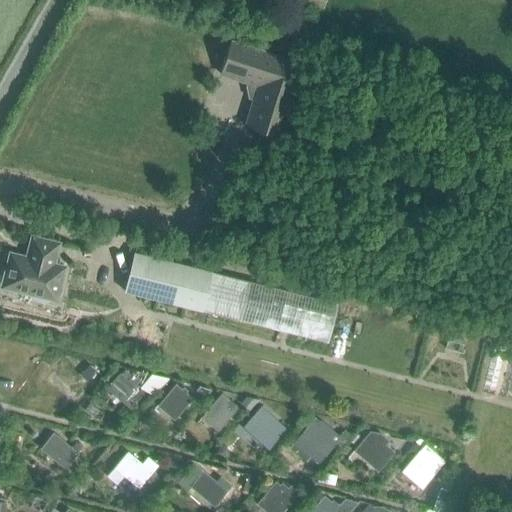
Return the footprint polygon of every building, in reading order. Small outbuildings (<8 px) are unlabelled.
[(303,0),(300,9),(321,17),(326,0),(303,0)] [(245,126),(278,136),(302,63),(230,40),(219,74),(249,83),(247,87),(250,97),(254,98),(245,126)] [(31,297),(35,300),(43,302),(48,301),(51,298),(55,299),(63,268),(51,265),(57,244),(32,238),(27,259),(11,255),(3,286),(30,292),(31,297)] [(124,291),(327,342),(337,303),(133,252),(124,291)] [(89,365),(80,375),(86,381),(95,371),(89,365)] [(105,388),(130,409),(143,393),(138,389),(144,382),(132,373),(127,379),(118,372),(105,388)] [(175,384),(156,405),(173,420),(192,398),(186,393),(188,391),(183,387),(181,389),(175,384)] [(199,386),(196,390),(205,397),(211,390),(199,386)] [(200,417),(217,431),(238,407),(221,393),(200,417)] [(245,396),(240,403),(249,411),(258,399),(245,396)] [(259,405),(240,426),(267,450),(286,429),(259,405)] [(315,416),(293,443),(317,464),(336,442),(340,445),(349,434),(344,429),(339,436),(315,416)] [(388,440),(372,428),(353,450),(377,471),(391,455),(390,455),(393,452),(385,444),(388,440)] [(53,432),(42,446),(67,466),(82,447),(76,442),(71,447),(53,432)] [(353,444),(359,438),(355,434),(349,441),(353,444)] [(415,442),(410,448),(413,452),(419,445),(415,442)] [(219,444),(215,454),(225,458),(227,452),(225,446),(219,444)] [(424,444),(405,466),(425,484),(444,461),(424,444)] [(116,484),(123,475),(138,488),(157,465),(147,457),(141,463),(127,452),(106,476),(116,484)] [(169,455),(167,464),(179,468),(182,459),(169,455)] [(189,486),(214,507),(227,491),(226,490),(229,486),(224,482),(221,485),(203,470),(189,486)] [(323,471),(316,480),(333,484),(335,474),(323,471)] [(247,477),(242,489),(250,492),(255,480),(247,477)] [(268,511),(282,511),(295,497),(299,492),(291,485),(289,488),(282,482),(281,485),(276,481),(258,503),(268,511)] [(440,487),(432,509),(441,511),(443,511),(447,503),(444,501),(448,490),(440,487)] [(339,504),(333,499),(331,502),(323,495),(308,511),(349,511),(359,502),(345,497),(339,504)]
